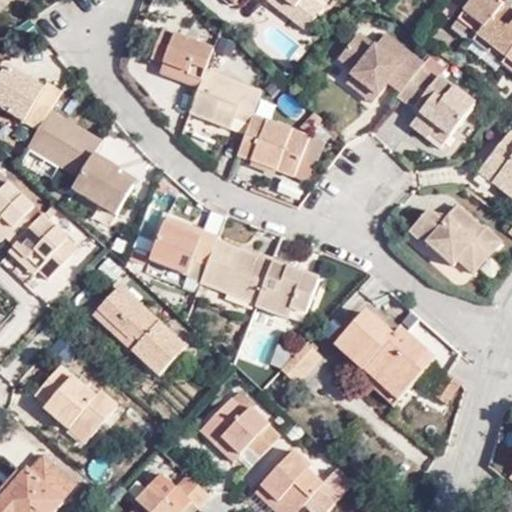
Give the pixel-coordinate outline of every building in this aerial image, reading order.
[(265,0),(268,2),(269,0),(284,0),(296,10),(290,18),(307,32),(323,11),(309,0),(265,0)] [(269,0),(268,2),(290,18),(296,10),(284,0),(269,0)] [(460,7),(452,0),(450,0),(440,14),(449,21),(460,7)] [(473,0),(452,0),(460,7),(465,10),(473,0)] [(505,6),(497,0),(473,0),(465,10),(457,20),(480,38),(505,6)] [(511,3),(508,1),(505,6),(480,38),(475,45),(489,56),(493,50),(506,61),(511,53),(511,3)] [(480,38),(457,20),(452,28),(474,45),(475,45),(480,38)] [(186,85),(199,91),(206,71),(214,52),(163,31),(151,61),(164,65),(190,75),(186,85)] [(420,70),(424,66),(385,36),(376,49),(359,35),(339,60),(357,73),(353,78),(378,97),(391,82),(403,92),(420,70)] [(493,50),(489,56),(502,66),(506,61),(493,50)] [(511,53),(506,61),(502,66),(511,73),(511,53)] [(190,75),(164,65),(160,75),(186,85),(190,75)] [(0,80),(0,109),(39,132),(51,113),(62,94),(47,84),(44,90),(7,68),(0,80)] [(437,82),(420,70),(403,92),(399,98),(421,115),(411,127),(427,140),(436,128),(450,138),(475,106),(440,79),(437,82)] [(199,91),(190,115),(231,131),(235,120),(250,125),(254,116),(262,93),(206,71),(199,91)] [(378,97),(353,78),(348,84),(374,104),(378,97)] [(39,132),(29,149),(80,180),(92,161),(95,156),(103,143),(51,113),(39,132)] [(324,123),(315,114),(301,129),(311,133),(313,135),(324,123)] [(246,136),(238,157),(294,179),(300,163),(310,138),(254,116),(250,125),(246,136)] [(235,120),(231,131),(246,136),(250,125),(235,120)] [(436,128),(427,140),(440,150),(450,138),(436,128)] [(511,184),(511,190),(507,196),(511,200),(511,132),(479,173),(493,184),(500,175),(511,184)] [(316,168),(325,143),(310,138),(300,163),(316,168)] [(92,161),(119,177),(122,172),(95,156),(92,161)] [(80,180),(73,192),(117,218),(135,187),(119,177),(92,161),(80,180)] [(433,171),(435,184),(456,181),(454,168),(433,171)] [(493,184),(507,196),(511,190),(511,184),(500,175),(493,184)] [(21,240),(43,217),(10,185),(0,194),(0,232),(7,239),(13,233),(21,240)] [(444,225),(432,214),(430,211),(410,233),(425,247),(427,244),(454,268),(459,261),(473,275),(502,243),(487,230),(485,232),(458,208),(449,219),(444,225)] [(449,219),(432,214),(444,225),(449,219)] [(78,251),(43,217),(21,240),(9,253),(24,266),(29,261),(40,271),(39,272),(48,281),(78,251)] [(202,239),(205,233),(167,218),(165,225),(202,239)] [(207,267),(217,242),(219,238),(205,233),(202,239),(165,225),(150,262),(188,277),(194,262),(207,267)] [(274,263),(275,261),(259,255),(258,258),(217,242),(207,267),(202,282),(201,285),(257,307),(274,263)] [(135,249),(129,262),(145,267),(149,254),(135,249)] [(34,277),(39,272),(40,271),(29,261),(24,266),(34,277)] [(188,277),(202,282),(207,267),(194,262),(188,277)] [(320,280),(274,263),(257,307),(257,308),(288,320),(292,311),(307,316),(320,280)] [(121,289),(99,313),(132,343),(135,340),(141,345),(133,353),(160,378),(187,349),(121,289)] [(132,343),(99,313),(94,318),(133,353),(141,345),(135,340),(132,343)] [(395,339),(394,339),(366,314),(337,347),(358,365),(365,373),(395,339)] [(435,362),(406,336),(400,331),(394,339),(395,339),(365,373),(358,365),(352,371),(367,384),(373,378),(399,402),(435,362)] [(322,359),(308,345),(282,372),(297,386),(305,377),(322,359)] [(333,369),(322,359),(305,377),(315,387),(333,369)] [(74,427),(90,441),(118,409),(101,393),(95,399),(61,369),(36,396),(49,407),(46,411),(70,432),(74,427)] [(446,376),(433,396),(447,405),(461,385),(458,383),(462,375),(453,370),(448,377),(446,376)] [(396,406),(399,402),(373,378),(367,384),(394,408),(396,406)] [(247,414),(252,409),(255,406),(240,392),(232,399),(247,414)] [(261,459),(281,437),(252,409),(247,414),(232,399),(201,433),(215,447),(222,440),(241,457),(250,448),(261,459)] [(86,446),(90,441),(74,427),(70,432),(86,446)] [(234,465),(241,457),(222,440),(215,447),(234,465)] [(300,511),(305,507),(310,511),(328,511),(340,499),(310,472),(313,468),(295,452),(262,488),(287,511),(300,511)] [(24,477),(4,499),(0,503),(0,511),(55,511),(63,503),(62,502),(75,487),(44,459),(31,474),(29,472),(24,477)] [(340,499),(346,491),(317,464),(313,468),(310,472),(340,499)] [(0,492),(0,495),(4,499),(24,477),(19,472),(0,492)] [(209,497),(188,477),(177,489),(162,476),(137,503),(147,511),(185,511),(193,504),(199,509),(209,497)] [(273,511),(287,511),(262,488),(255,496),(273,511)]
